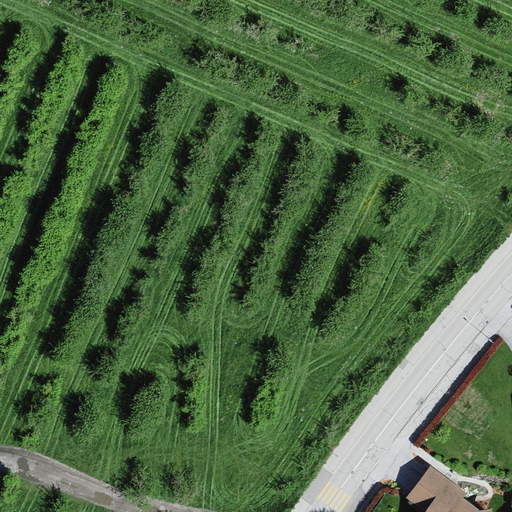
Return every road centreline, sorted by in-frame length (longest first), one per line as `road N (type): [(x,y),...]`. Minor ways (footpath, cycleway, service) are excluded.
road 1 (residential): [(511,273),(378,417),(315,511)]
road 2 (track): [(0,473),(126,511)]
